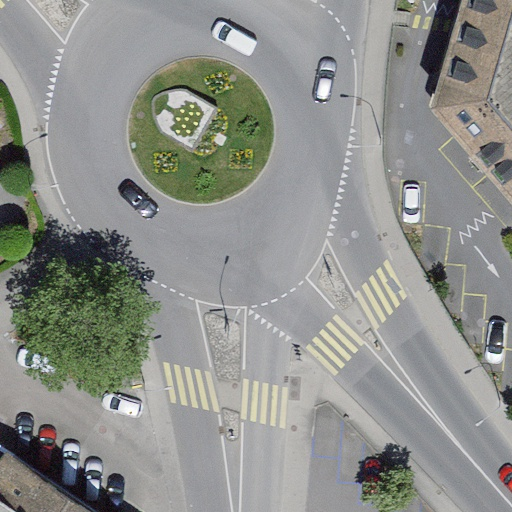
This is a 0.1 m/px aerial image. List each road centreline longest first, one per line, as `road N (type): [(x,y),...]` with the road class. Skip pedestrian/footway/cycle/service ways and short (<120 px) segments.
road 1 (secondary): [(442,422),(344,206),(319,125)]
road 2 (tertiary): [(145,229),(172,285),(218,511)]
road 3 (tertiary): [(253,511),(270,286)]
road 4 (secondary): [(270,286),(442,422)]
road 5 (secondary): [(162,2),(133,19),(112,48),(87,125)]
road 6 (secondary): [(316,84),(300,50),(272,27),(203,0)]
road 7 (secondary): [(0,6),(87,125)]
road 8 (secondary): [(268,245),(305,185),(319,125)]
road 9 (secondary): [(87,125),(108,194),(145,229)]
